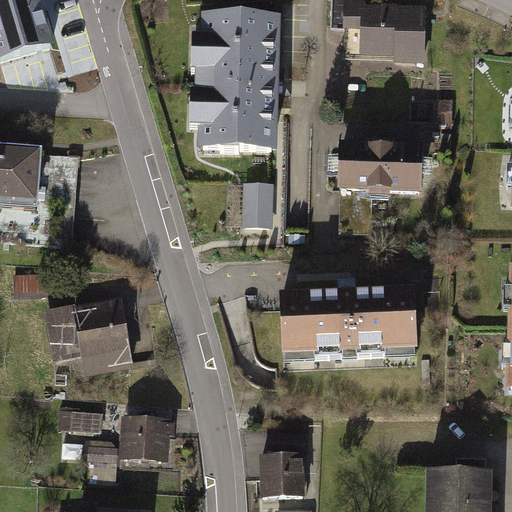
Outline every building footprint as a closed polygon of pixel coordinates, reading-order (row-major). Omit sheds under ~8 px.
[(39,0),(0,0),(0,70),(1,72),(56,56),(42,7),(39,0)] [(367,0),(332,0),(332,29),(346,29),(346,58),(393,58),(393,63),(426,63),(426,5),(388,5),(367,5),(367,0)] [(278,16),(200,14),(200,33),(189,33),(188,69),(193,69),(193,88),(188,88),(187,125),(198,125),(198,146),(275,148),(276,87),(278,16)] [(453,101),(439,101),(440,129),(453,129),(453,101)] [(452,135),(442,134),(441,154),(451,155),(452,135)] [(422,145),(338,142),(337,190),(340,190),(367,191),(367,196),(373,196),(391,197),(391,192),(421,193),(422,145)] [(0,147),(0,206),(33,209),(37,155),(38,151),(0,147)] [(77,158),(37,155),(33,209),(0,206),(0,240),(70,246),(77,158)] [(273,185),(243,185),(242,228),(272,229),(273,185)] [(289,186),(277,185),(276,227),(288,227),(289,186)] [(367,191),(340,190),(338,234),(371,235),(373,196),(367,196),(367,191)] [(48,275),(13,276),(14,300),(48,299),(48,275)] [(351,300),(282,303),(286,374),(417,368),(414,297),(351,300)] [(122,299),(45,311),(53,361),(80,356),(84,378),(134,370),(122,299)] [(52,401),(33,399),(32,408),(51,410),(52,401)] [(103,415),(60,412),(59,430),(102,434),(103,415)] [(170,421),(121,419),(119,460),(168,463),(169,437),(173,438),(174,424),(170,424),(170,421)] [(274,433),(272,453),(305,453),(306,436),(274,433)] [(117,450),(90,448),(88,483),(115,485),(117,450)] [(272,453),(261,453),(262,498),(305,498),(305,453),(272,453)] [(491,511),(492,472),(426,472),(426,511),(491,511)]
